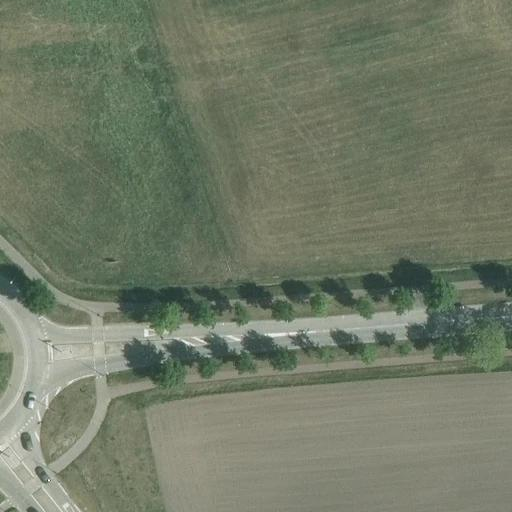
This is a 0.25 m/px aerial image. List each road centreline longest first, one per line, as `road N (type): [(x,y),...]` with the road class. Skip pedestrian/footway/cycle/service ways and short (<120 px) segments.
road 1 (secondary): [(206,341),(511,317)]
road 2 (secondary): [(206,341),(173,329),(27,332)]
road 3 (secondary): [(33,370),(206,341)]
